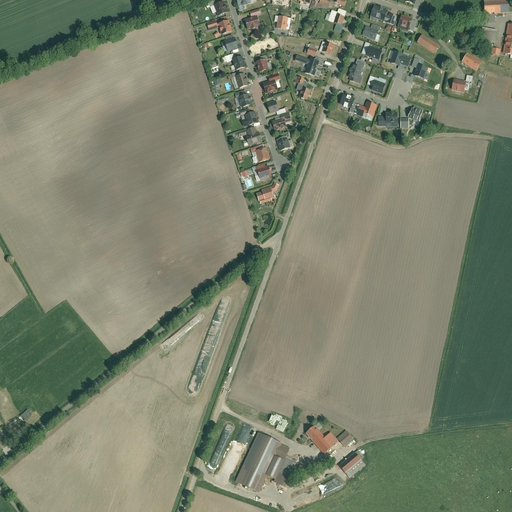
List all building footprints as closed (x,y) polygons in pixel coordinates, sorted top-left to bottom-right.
[(335,0),(334,5),(345,8),(347,2),(344,1),(344,0),(335,0)] [(483,0),(484,15),(508,14),(507,0),(483,0)] [(214,7),(217,17),(227,14),(224,3),(214,7)] [(374,7),(371,18),(387,23),(386,25),(394,28),(397,17),(389,15),(388,18),(386,17),(388,11),(374,7)] [(329,22),(343,28),(347,13),(333,8),(329,22)] [(245,21),(248,31),(252,30),(252,31),(258,30),(257,27),(261,26),(258,16),(262,15),(260,10),(250,13),(252,18),(245,21)] [(401,15),(397,29),(408,33),(408,31),(412,32),(415,22),(412,21),(413,19),(401,15)] [(279,17),(276,30),(286,31),(288,19),(279,17)] [(218,29),(220,36),(231,33),(228,21),(216,25),(215,22),(205,25),(207,33),(218,29)] [(511,25),(508,25),(503,55),(511,56),(511,25)] [(366,27),(362,37),(376,42),(381,29),(372,26),(371,29),(366,27)] [(482,29),(479,42),(494,45),(497,32),(482,29)] [(422,37),(416,45),(433,56),(438,48),(422,37)] [(224,42),(227,52),(237,49),(234,39),(224,42)] [(329,56),(332,46),(323,43),(319,52),(329,56)] [(316,51),(306,47),(303,55),(313,58),(316,51)] [(383,61),(387,49),(383,49),(383,50),(370,47),(368,56),(375,58),(373,62),(379,63),(380,60),(383,61)] [(492,49),(490,56),(499,58),(501,51),(492,49)] [(394,53),(390,65),(399,68),(398,71),(406,73),(411,58),(394,53)] [(467,54),(461,64),(476,73),(482,64),(467,54)] [(314,78),(319,63),(310,59),(310,61),(295,56),(293,62),(308,67),(305,75),(314,78)] [(231,61),(235,73),(246,70),(242,58),(231,61)] [(268,59),(257,62),(261,73),(271,70),(268,59)] [(209,63),(212,73),(220,71),(217,61),(209,63)] [(352,65),(348,78),(351,80),(350,82),(359,85),(361,79),(358,78),(362,69),(363,69),(365,64),(357,61),(355,66),(352,65)] [(234,79),(237,91),(248,88),(245,75),(234,79)] [(281,80),(280,75),(268,78),(270,82),(263,84),(267,96),(279,92),(276,81),(281,80)] [(297,77),(294,84),(302,86),(304,79),(297,77)] [(373,88),(371,92),(382,95),(387,81),(379,78),(379,80),(370,77),(367,86),(373,88)] [(454,80),(451,91),(464,94),(467,83),(454,80)] [(300,99),(309,101),(312,91),(303,88),(300,99)] [(238,94),(241,104),(251,101),(250,99),(252,98),(249,90),(238,94)] [(343,96),(340,106),(351,110),(355,100),(343,96)] [(267,105),(270,115),(278,113),(275,103),(267,105)] [(359,107),(356,117),(363,119),(365,115),(373,118),(377,107),(367,103),(364,109),(359,107)] [(423,111),(413,107),(409,120),(419,123),(423,111)] [(245,116),(248,127),(260,124),(257,113),(250,115),(249,110),(240,113),(241,118),(245,116)] [(272,123),(276,134),(287,130),(285,123),(292,121),(289,113),(279,116),(281,120),(272,123)] [(377,117),(378,128),(386,128),(387,129),(398,129),(397,113),(385,113),(385,117),(377,117)] [(400,119),(400,130),(409,130),(408,119),(400,119)] [(246,137),(249,148),(263,143),(260,134),(257,134),(256,129),(246,132),(247,137),(246,137)] [(289,139),(278,142),(282,153),(292,149),(289,139)] [(255,154),(259,164),(272,160),(268,148),(262,150),(261,147),(251,150),(252,155),(255,154)] [(266,165),(256,168),(261,182),(273,177),(269,167),(267,168),(266,165)] [(272,188),(262,191),(263,193),(257,194),(259,203),(262,202),(264,205),(277,200),(275,193),(277,194),(280,186),(275,184),(272,189),(272,188)] [(30,417),(29,416),(33,412),(30,408),(22,415),(26,420),(30,417)] [(241,424),(232,447),(243,452),(253,429),(241,424)] [(314,428),(305,436),(324,458),(340,444),(331,434),(325,439),(314,428)] [(226,446),(233,431),(228,429),(222,445),(226,446)] [(346,430),(337,437),(345,447),(354,440),(346,430)] [(255,432),(232,485),(260,498),(267,483),(284,490),(296,463),(284,458),(289,447),(255,432)] [(356,455),(341,468),(347,475),(361,462),(356,455)]
